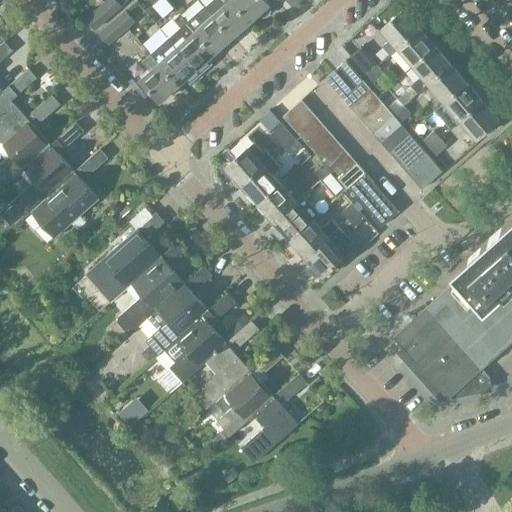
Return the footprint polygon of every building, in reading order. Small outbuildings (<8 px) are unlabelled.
[(116,0),(107,0),(105,2),(114,13),(122,6),(116,0)] [(213,0),(206,7),(233,37),(251,22),(231,0),(213,0)] [(231,0),(251,22),(258,15),(260,17),(264,18),(267,17),(270,15),(272,11),(271,7),(264,0),(231,0)] [(114,13),(105,2),(86,19),(96,29),(114,13)] [(183,17),(183,18),(215,53),(233,37),(206,7),(188,23),(183,17)] [(404,10),(381,30),(390,40),(382,46),(390,55),(398,48),(420,28),(404,10)] [(126,11),(118,17),(127,28),(135,21),(126,11)] [(127,28),(118,17),(100,34),(109,44),(127,28)] [(181,28),(169,38),(202,74),(202,73),(212,64),(208,60),(215,53),(183,18),(177,23),(181,28)] [(398,48),(413,67),(436,47),(420,28),(398,48)] [(169,38),(151,54),(179,85),(187,79),(191,83),(201,74),(201,75),(202,74),(169,38)] [(0,94),(4,92),(3,91),(0,87),(0,62),(13,51),(5,42),(0,46),(0,94)] [(351,57),(367,75),(378,66),(361,47),(351,57)] [(422,76),(411,85),(418,94),(429,85),(452,65),(437,47),(436,47),(413,67),(422,76)] [(179,85),(151,54),(142,62),(150,71),(141,79),(161,102),(179,85)] [(326,79),(334,88),(354,70),(346,61),(326,79)] [(429,85),(445,103),(468,83),(452,65),(429,85)] [(378,66),(367,75),(374,83),(384,74),(378,66)] [(0,143),(2,142),(1,141),(27,118),(11,100),(37,78),(29,69),(3,91),(4,92),(0,94),(0,143)] [(334,88),(342,97),(362,79),(354,70),(334,88)] [(342,97),(350,106),(370,88),(362,79),(342,97)] [(445,103),(461,121),(483,101),(468,83),(445,103)] [(350,106),(358,115),(378,97),(370,88),(350,106)] [(0,175),(8,184),(25,169),(51,145),(30,122),(36,116),(41,122),(61,104),(53,95),(27,118),(1,141),(2,142),(13,154),(0,164),(0,175)] [(358,115),(366,125),(386,107),(378,97),(358,115)] [(388,108),(394,116),(405,106),(398,99),(388,108)] [(284,116),(292,125),(310,109),(302,100),(284,116)] [(483,101),(461,121),(477,140),(500,120),(483,101)] [(405,106),(394,116),(401,123),(411,114),(405,106)] [(366,125),(374,134),(394,116),(386,107),(366,125)] [(292,125),(300,134),(318,118),(310,109),(292,125)] [(374,134),(381,142),(402,125),(394,116),(374,134)] [(300,134),(308,143),(326,127),(318,118),(300,134)] [(269,130),(285,148),(295,139),(279,120),(269,130)] [(18,196),(0,212),(13,227),(32,211),(31,211),(54,190),(75,172),(59,154),(65,149),(85,131),(76,122),(51,145),(31,163),(25,169),(36,181),(18,196)] [(381,142),(389,152),(410,134),(402,125),(381,142)] [(308,143),(316,152),(334,136),(326,127),(308,143)] [(424,141),(430,148),(441,139),(434,131),(424,141)] [(389,152),(398,162),(419,144),(410,134),(389,152)] [(316,152),(324,161),(342,145),(334,136),(316,152)] [(295,139),(285,148),(292,155),(302,146),(295,139)] [(441,139),(430,148),(437,156),(447,147),(441,139)] [(231,163),(226,167),(242,186),(265,166),(274,158),(266,149),(263,151),(255,142),(248,147),(237,157),(231,163)] [(398,162),(406,171),(427,153),(419,144),(398,162)] [(324,161),(325,163),(331,170),(350,154),(342,145),(324,161)] [(228,147),(222,153),(231,163),(237,157),(228,147)] [(54,190),(31,211),(32,211),(42,223),(55,238),(99,199),(78,175),(84,170),(89,175),(108,158),(100,149),(75,172),(54,190)] [(406,171),(414,180),(435,162),(427,153),(406,171)] [(331,170),(339,179),(357,164),(350,154),(331,170)] [(242,186),(258,204),(281,184),(272,174),(281,166),(274,158),(242,186)] [(435,162),(414,180),(423,190),(443,172),(435,162)] [(315,172),(321,180),(331,170),(325,163),(315,172)] [(339,179),(347,189),(348,189),(365,173),(357,164),(339,179)] [(347,189),(339,179),(331,170),(321,180),(337,198),(347,189)] [(348,189),(356,198),(374,182),(365,173),(348,189)] [(356,198),(364,208),(382,192),(374,182),(356,198)] [(258,204),(274,221),(297,202),(281,184),(258,204)] [(364,208),(373,217),(391,202),(382,192),(364,208)] [(290,239),(313,219),(321,212),(306,194),(297,202),(274,221),(290,239)] [(391,202),(373,217),(381,227),(399,211),(391,202)] [(342,212),(348,220),(359,210),(352,203),(342,212)] [(359,210),(348,220),(355,227),(366,218),(359,210)] [(110,253),(86,274),(111,302),(113,300),(135,281),(134,281),(155,263),(155,262),(161,257),(145,239),(164,222),(156,213),(131,235),(110,253)] [(412,339),(403,347),(449,399),(511,342),(511,217),(453,270),(460,278),(427,307),(436,317),(428,324),(420,332),(412,339)] [(290,239),(306,257),(339,228),(332,220),(321,229),(313,219),(290,239)] [(339,228),(306,257),(311,263),(313,265),(312,266),(311,266),(310,271),(315,276),(319,276),(321,274),(322,276),(355,247),(339,228)] [(119,317),(118,324),(125,332),(132,332),(136,327),(148,317),(159,308),(158,308),(179,289),(186,282),(174,268),(171,264),(188,249),(180,240),(161,257),(155,262),(155,263),(134,281),(135,281),(146,293),(124,313),(119,317)] [(158,330),(147,340),(160,355),(165,350),(182,335),(182,334),(203,316),(202,316),(208,311),(193,293),(212,276),(204,266),(186,282),(179,289),(158,308),(159,308),(148,317),(158,330)] [(182,335),(165,350),(176,362),(171,367),(184,382),(206,362),(206,361),(226,343),(210,325),(216,320),(236,302),(228,293),(208,311),(202,316),(203,316),(182,334),(182,335)] [(427,307),(419,314),(428,324),(436,317),(427,307)] [(230,327),(236,334),(252,320),(245,313),(230,327)] [(419,314),(411,321),(420,332),(428,324),(419,314)] [(207,409),(230,388),(250,370),(229,346),(235,341),(240,346),(260,329),(252,320),(236,334),(226,343),(206,361),(206,362),(217,374),(194,394),(207,409)] [(411,321),(402,329),(412,339),(420,332),(411,321)] [(394,337),(403,347),(412,339),(402,329),(394,337)] [(148,361),(156,354),(149,346),(141,353),(148,361)] [(231,436),(254,415),(253,415),(274,397),(274,396),(253,373),(259,368),(264,373),(284,356),(275,347),(250,370),(230,388),(241,401),(218,421),(231,436)] [(253,415),(254,415),(264,427),(241,448),(243,450),(252,460),(254,463),(298,424),(277,400),(283,395),(288,400),(307,383),(299,374),(274,396),(274,397),(253,415)] [(130,425),(140,416),(130,405),(120,414),(130,425)] [(170,454),(175,450),(179,447),(172,440),(168,443),(164,447),(170,454)] [(252,460),(243,450),(236,456),(245,466),(252,460)] [(229,481),(238,475),(234,468),(224,474),(229,481)] [(0,511),(7,511),(9,510),(2,503),(0,505),(0,511)]
